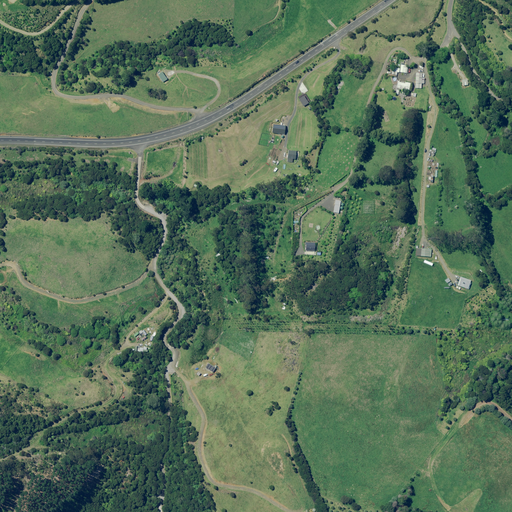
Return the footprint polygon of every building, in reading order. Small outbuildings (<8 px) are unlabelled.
[(421,78),(422,73),(415,73),(415,88),(421,88),(421,83),(424,83),(424,78),(421,78)] [(398,95),(399,90),(399,89),(408,91),(410,83),(405,82),(404,83),(398,81),(395,89),(395,94),(398,95)] [(286,126),(274,124),(273,133),(285,134),(286,126)] [(296,151),(289,150),(288,162),(293,162),(293,159),(296,159),(296,151)] [(471,281),(461,277),(458,286),(469,289),(471,281)]
